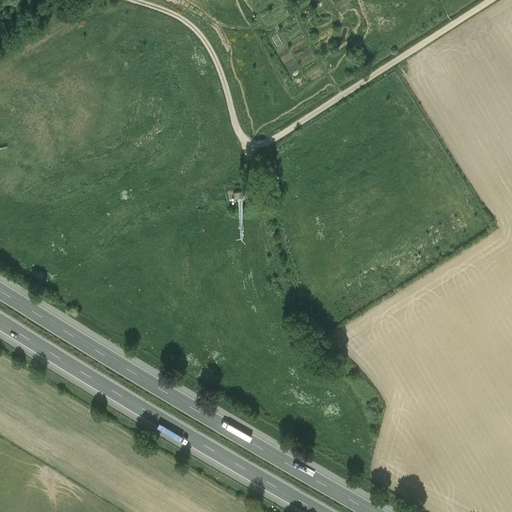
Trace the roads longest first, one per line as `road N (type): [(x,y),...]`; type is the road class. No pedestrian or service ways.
road 1 (motorway): [(370,511),(0,294)]
road 2 (motorway): [(0,321),(319,511)]
road 3 (unclassified): [(258,156),(494,0)]
road 4 (track): [(258,156),(247,154),(240,139),(207,46),(187,25),(132,0)]
road 5 (track): [(251,154),(281,276),(320,340)]
